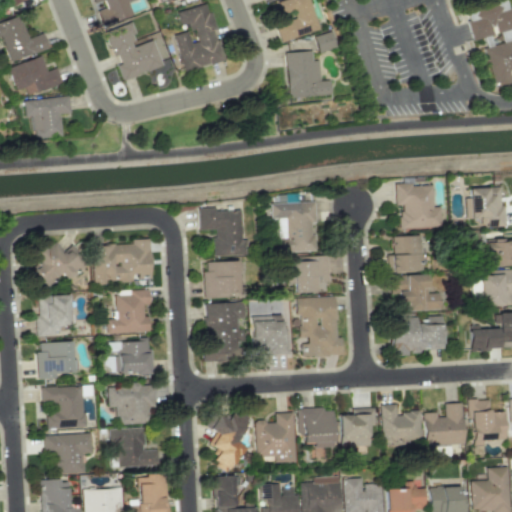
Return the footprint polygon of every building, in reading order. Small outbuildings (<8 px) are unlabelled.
[(0,0),(0,8),(21,0),(0,0)] [(90,0),(91,3),(99,0),(101,0),(104,8),(95,11),(100,26),(131,15),(126,2),(131,0),(90,0)] [(317,29),(307,0),(279,0),(275,1),(280,15),(288,12),(290,19),(273,25),(279,41),(317,29)] [(498,32),(501,42),(511,38),(511,21),(506,0),(505,0),(463,11),(471,40),(498,32)] [(180,70),(221,61),(207,3),(175,10),(178,25),(189,22),(193,41),(188,43),(185,31),(171,34),(180,70)] [(0,41),(6,61),(45,49),(40,33),(24,38),(17,14),(0,19),(0,41)] [(120,80),(159,66),(150,39),(135,45),(127,22),(102,31),(114,64),(120,80)] [(311,36),(316,52),(334,47),(329,31),(311,36)] [(511,79),(511,39),(481,48),(492,87),(510,82),(509,80),(511,79)] [(328,95),(327,80),(318,80),(317,60),(310,60),(309,51),(283,52),(285,97),(328,95)] [(52,67),(44,71),(38,55),(4,67),(12,91),(22,87),(25,95),(58,83),(52,67)] [(20,100),(22,117),(29,116),(31,138),(58,135),(56,114),(67,112),(65,96),(20,100)] [(438,227),(438,206),(430,206),(429,183),(392,184),(392,205),(397,205),(398,228),(438,227)] [(496,186),(466,187),(467,219),(477,218),(477,227),(502,226),(501,204),(497,204),(496,186)] [(313,251),(312,233),(308,233),(308,223),(312,223),(312,201),(267,203),(267,218),(283,217),(284,239),(274,240),(275,252),(313,251)] [(244,255),(244,239),(239,239),(238,209),(211,210),(211,207),(195,207),(196,229),(210,229),(211,255),(244,255)] [(275,218),(274,238),(282,238),(283,218),(275,218)] [(419,270),(418,235),(390,236),(390,255),(380,255),(381,272),(419,270)] [(90,282),(148,280),(146,238),(129,239),(129,244),(89,245),(90,282)] [(511,239),(481,241),(482,266),(511,264),(511,239)] [(70,245),(57,253),(50,242),(41,248),(39,246),(27,253),(36,267),(28,272),(38,288),(59,274),(62,279),(83,265),(70,245)] [(324,255),(310,256),(310,260),(284,261),(285,283),(291,283),(291,292),(326,290),(324,255)] [(201,298),(227,297),(227,290),(236,289),(235,261),(203,261),(204,270),(200,271),(201,298)] [(477,272),(478,306),(511,304),(511,285),(511,271),(477,272)] [(403,310),(437,309),(436,292),(425,293),(424,274),(387,275),(388,293),(395,293),(395,300),(403,300),(403,310)] [(477,298),(476,275),(469,275),(469,299),(477,298)] [(66,294),(33,295),(35,336),(52,335),(51,325),(67,324),(66,294)] [(291,298),(292,317),(296,317),(298,356),(338,354),(338,336),(334,337),(332,296),(291,298)] [(200,303),(203,361),(236,359),(235,341),(241,341),(241,328),(235,328),(234,318),(240,318),(240,301),(200,303)] [(466,324),(467,348),(511,347),(511,310),(493,311),(493,328),(476,328),(476,324),(466,324)] [(286,337),(280,338),(280,314),(248,316),(249,352),(286,351),(286,337)] [(440,348),(439,316),(424,316),(425,322),(415,322),(415,316),(404,317),(404,323),(388,323),(389,356),(406,355),(405,353),(419,352),(419,348),(440,348)] [(148,373),(147,340),(116,341),(116,354),(111,354),(111,374),(148,373)] [(34,379),(53,378),(53,372),(69,372),(68,341),(36,342),(37,351),(33,351),(34,379)] [(151,384),(104,386),(104,407),(112,406),(113,424),(147,423),(147,407),(151,406),(151,384)] [(81,427),(79,385),(37,387),(38,401),(52,400),(53,414),(43,414),(43,428),(81,427)] [(501,439),(500,411),(486,412),(486,398),(466,399),(467,445),(480,445),(480,439),(501,439)] [(460,444),(458,402),(442,403),(442,416),(433,417),(433,412),(420,412),(421,445),(460,444)] [(417,438),(416,411),(393,412),(392,404),(376,404),(378,444),(402,443),(401,439),(417,438)] [(293,409),(294,433),(300,433),(300,442),(311,442),(311,447),(331,447),(330,407),(293,409)] [(335,414),(336,446),(348,446),(348,454),(366,453),(365,425),(371,424),(371,407),(348,408),(348,414),(335,414)] [(291,461),(289,412),(271,413),(271,420),(251,421),(252,456),(271,455),(271,462),(291,461)] [(243,415),(226,413),(225,417),(207,414),(205,428),(211,429),(208,448),(215,449),(212,467),(232,470),(236,444),(239,444),(243,415)] [(155,465),(154,449),(141,449),(140,427),(105,429),(105,442),(114,442),(115,467),(155,465)] [(87,433),(40,434),(41,451),(54,450),(55,473),(80,472),(79,453),(88,453),(87,433)] [(505,511),(504,466),(482,467),(483,479),(467,480),(469,510),(485,510),(485,511),(505,511)] [(164,511),(163,474),(134,474),(135,511),(130,511),(164,511)] [(211,511),(251,511),(252,502),(241,502),(241,507),(231,507),(231,475),(211,475),(211,495),(212,495),(211,511)] [(297,482),(297,511),(336,511),(335,476),(308,477),(309,482),(297,482)] [(340,511),(378,511),(378,484),(359,484),(359,477),(339,478),(340,511)] [(36,511),(76,511),(77,507),(65,507),(65,479),(36,480),(36,511)] [(409,511),(410,509),(421,509),(420,487),(411,488),(411,481),(401,481),(401,487),(382,488),(383,511),(409,511)] [(258,511),(293,511),(293,488),(276,488),(275,483),(257,484),(257,499),(258,499),(258,511)] [(459,511),(459,485),(425,486),(425,511),(459,511)] [(118,511),(117,487),(79,489),(80,511),(118,511)]
